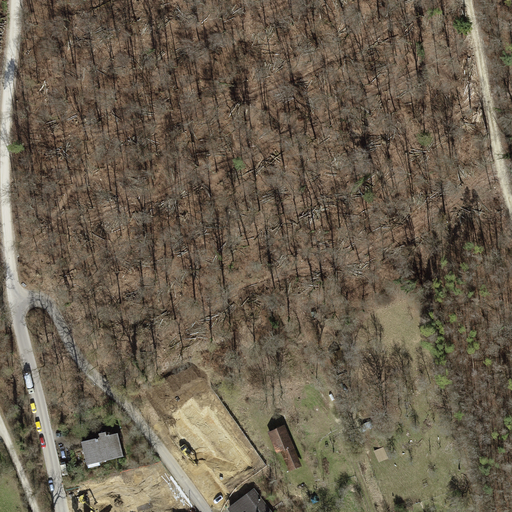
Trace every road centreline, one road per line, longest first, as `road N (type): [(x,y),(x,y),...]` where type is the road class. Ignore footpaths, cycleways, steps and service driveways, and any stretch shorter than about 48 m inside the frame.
road 1 (track): [(9,0),(1,191),(18,300)]
road 2 (residential): [(18,300),(49,302),(83,363),(164,448),(206,511)]
road 3 (residential): [(18,300),(64,511)]
road 4 (track): [(469,0),(511,187)]
road 5 (track): [(372,511),(323,385)]
